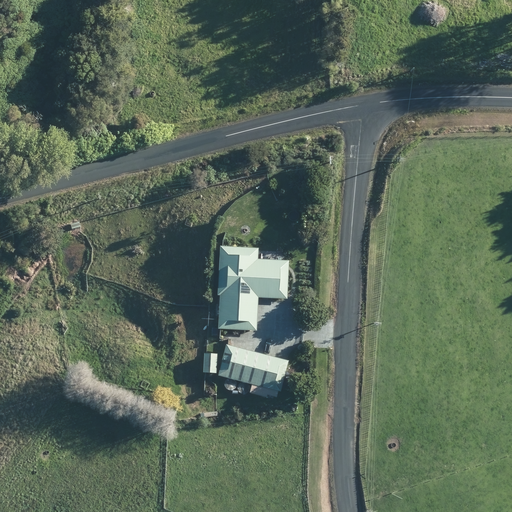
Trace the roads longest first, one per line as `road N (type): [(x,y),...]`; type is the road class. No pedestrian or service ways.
road 1 (unclassified): [(348,511),(344,450),(362,105)]
road 2 (unclassified): [(0,195),(362,105)]
road 3 (unclassified): [(362,105),(511,98)]
